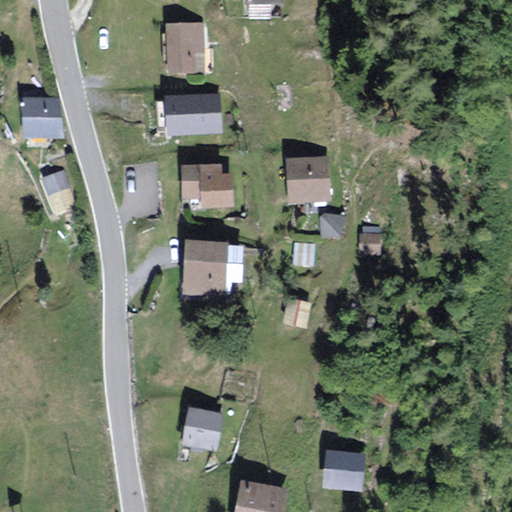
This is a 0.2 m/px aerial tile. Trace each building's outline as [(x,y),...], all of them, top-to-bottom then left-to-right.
[(202,72),(200,27),(169,28),(170,74),(202,72)] [(204,133),(202,98),(168,100),(170,134),(204,133)] [(60,137),(61,102),(28,101),(27,136),(60,137)] [(325,200),(324,161),(289,162),(290,200),(325,200)] [(219,177),(219,168),(185,168),(185,198),(205,198),(204,209),(232,209),(232,178),(219,177)] [(65,169),(46,175),(57,211),(76,206),(65,169)] [(341,232),(342,215),(324,214),(323,232),(341,232)] [(240,284),(242,250),(227,249),(228,246),(190,244),(187,294),(229,296),(229,284),(240,284)] [(219,416),(185,409),(176,452),(211,459),(219,416)] [(362,454),(325,448),(319,489),(357,494),(362,454)] [(284,511),(288,493),(243,484),(237,511),(284,511)]
